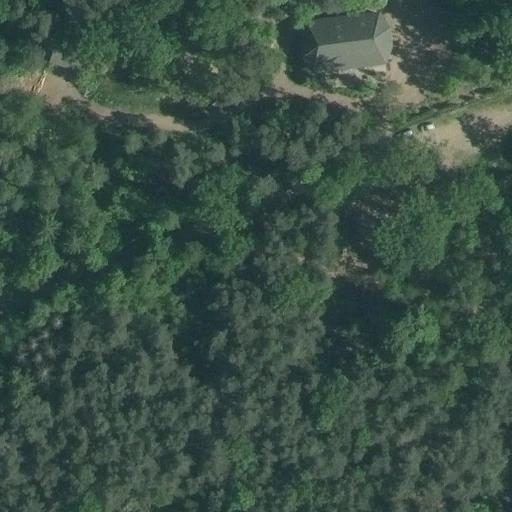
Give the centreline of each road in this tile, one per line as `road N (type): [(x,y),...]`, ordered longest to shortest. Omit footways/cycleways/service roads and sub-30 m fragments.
road 1 (track): [(511,104),(0,306)]
road 2 (track): [(511,399),(468,511)]
